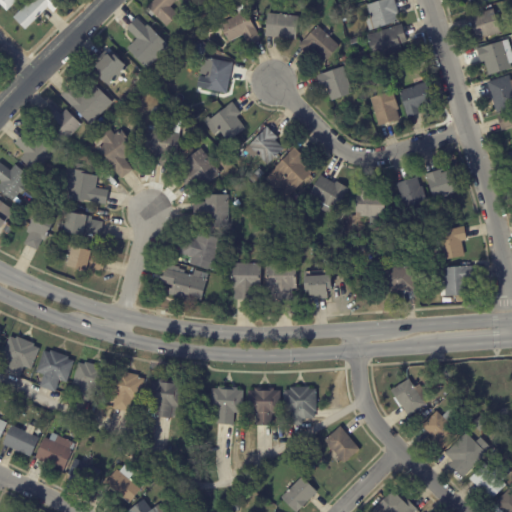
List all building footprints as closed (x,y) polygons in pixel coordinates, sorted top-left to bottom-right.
[(18,0),(6,12),(0,6),(0,0),(18,0)] [(54,12),(52,14),(47,8),(25,31),(13,19),(31,0),(63,0),(64,1),(54,12)] [(172,0),(175,3),(170,8),(178,16),(166,28),(147,8),(155,0),(172,0)] [(393,0),(398,14),(398,15),(396,16),(398,23),(369,32),(365,20),(370,19),(369,17),(370,17),(367,6),(386,0),(393,0)] [(260,40),(254,44),(251,39),(246,42),(243,36),(229,43),(220,25),(232,19),(229,12),(242,5),(260,40)] [(474,42),(471,32),(473,31),(469,17),(493,10),(501,34),(474,42)] [(298,18),(295,41),(265,37),(267,14),(298,18)] [(147,29),(149,28),(169,48),(147,70),(127,50),(136,40),(126,30),(136,20),(147,30),(147,29)] [(402,26),(407,43),(400,45),(402,52),(374,60),(366,36),(402,25),(402,26)] [(322,31),(327,36),(328,35),(329,37),(339,47),(325,63),(310,49),(306,54),(298,47),(304,41),(317,27),(322,31)] [(360,46),(352,48),(350,41),(358,38),(360,46)] [(481,63),(477,50),(508,41),(511,53),(507,54),(511,70),(489,77),(485,62),(481,63)] [(196,46),(205,51),(202,56),(193,52),(196,46)] [(125,71),(108,89),(94,75),(97,72),(94,69),(96,66),(94,63),(108,48),(119,58),(117,60),(127,69),(125,71)] [(210,60),(232,64),(226,95),(203,90),(210,60)] [(347,74),(343,64),(352,61),(355,70),(347,74)] [(397,75),(394,64),(404,61),(408,72),(397,75)] [(320,88),(317,77),(343,68),(352,94),(331,102),(327,90),(322,92),(320,88)] [(134,78),(137,75),(142,80),(139,83),(134,78)] [(511,109),(496,114),(487,83),(509,76),(511,82),(511,81),(511,109)] [(419,115),(407,118),(399,92),(427,84),(433,106),(419,110),(420,114),(419,115)] [(90,126),(60,96),(71,86),(83,97),(94,86),(112,104),(90,126)] [(398,111),(396,111),(399,121),(378,127),(369,99),(393,92),(398,111)] [(233,105),(240,115),(236,118),(245,130),(227,143),(219,132),(213,136),(204,125),(232,104),(233,105)] [(81,126),(60,147),(44,132),(50,127),(39,116),(50,106),(60,116),(65,111),(81,126)] [(511,128),(501,132),(497,118),(511,113),(511,128)] [(267,129),(277,140),(275,142),(283,150),(267,166),(256,155),(252,159),(244,151),(267,129)] [(179,135),(175,158),(168,157),(166,168),(148,165),(149,154),(144,153),(147,130),(179,135)] [(131,145),(129,146),(134,153),(124,161),(133,171),(121,180),(107,162),(106,163),(96,149),(103,144),(99,139),(110,131),(114,136),(120,131),(131,145)] [(36,175),(19,160),(24,155),(14,145),(24,134),(34,143),(39,138),(56,152),(36,175)] [(221,144),(227,150),(223,154),(217,148),(221,144)] [(295,150),(315,170),(310,175),(311,176),(289,197),(284,192),(281,196),(264,180),(295,149),(295,150)] [(217,170),(220,174),(202,188),(199,184),(189,192),(178,177),(187,170),(182,164),(201,150),(217,170)] [(21,193),(20,195),(20,194),(14,202),(0,192),(0,185),(2,183),(0,181),(0,164),(11,172),(15,166),(31,179),(25,187),(26,188),(21,193)] [(264,175),(253,185),(248,180),(259,169),(264,175)] [(88,174),(88,176),(98,178),(96,190),(108,192),(106,206),(84,202),(84,204),(67,201),(68,199),(61,198),(66,170),(88,174)] [(459,193),(434,202),(425,177),(443,170),(445,174),(452,172),(459,193)] [(322,177),(335,185),(336,183),(348,191),(336,213),(309,197),(320,177),(322,177)] [(406,213),(397,185),(416,179),(419,189),(422,188),(428,206),(406,213)] [(358,189),(372,189),(372,195),(385,196),(384,218),(381,218),(381,226),(370,226),(370,218),(356,218),(356,189),(358,189)] [(228,202),(228,229),(205,229),(205,222),(193,222),(194,204),(205,204),(205,196),(228,197),(228,202)] [(283,205),(289,197),(295,202),(284,214),(274,206),(278,201),(283,205)] [(5,223),(0,229),(0,202),(13,212),(5,223)] [(35,251),(23,246),(29,235),(25,234),(36,213),(54,222),(44,243),(41,242),(36,252),(35,251)] [(103,224),(101,237),(89,234),(89,237),(84,236),(83,237),(64,233),(68,213),(83,217),(83,215),(92,217),(92,220),(104,222),(103,224)] [(12,230),(8,236),(2,232),(6,226),(12,230)] [(464,229),(467,241),(461,243),(465,258),(438,264),(435,254),(439,253),(439,250),(441,250),(440,242),(438,243),(436,234),(464,228),(464,229)] [(330,233),(339,234),(337,241),(329,240),(330,233)] [(220,241),(211,272),(189,265),(191,259),(180,256),(185,239),(195,242),(197,234),(220,241)] [(106,260),(103,272),(92,269),(91,273),(67,268),(72,247),(96,253),(95,255),(106,258),(106,260)] [(413,291),(398,292),(399,296),(385,296),(383,270),(393,269),(393,264),(401,264),(401,269),(413,268),(414,291),(413,291)] [(256,302),(234,302),(235,290),(231,290),(231,265),(261,265),(260,290),(256,290),(256,302)] [(290,302),(272,303),(271,291),(267,291),(266,266),(295,265),(296,290),(290,290),(291,302),(290,302)] [(202,297),(200,305),(168,297),(169,291),(171,292),(172,287),(161,284),(166,266),(179,269),(179,270),(184,272),(183,275),(189,277),(189,276),(192,276),(193,273),(201,275),(199,280),(206,281),(202,297)] [(473,281),(473,283),(468,283),(468,297),(445,298),(445,297),(441,298),(440,283),(444,283),(444,269),(472,268),(473,281)] [(325,301),(309,301),(309,293),(305,294),(304,274),(330,273),(331,292),(327,292),(327,300),(325,301)] [(19,338),(34,344),(33,346),(39,348),(30,370),(23,368),(19,379),(3,372),(7,361),(0,359),(9,336),(15,339),(16,337),(19,338)] [(53,351),(68,357),(68,359),(73,361),(66,383),(59,380),(54,392),(39,387),(43,375),(35,372),(42,350),(49,353),(50,350),(53,351)] [(87,364),(102,367),(102,369),(108,371),(103,391),(96,389),(92,404),(76,399),(79,387),(72,385),(78,363),(84,365),(85,363),(87,364)] [(122,372),(138,375),(138,378),(144,379),(139,402),(132,400),(129,412),(112,408),(114,396),(107,395),(112,372),(118,373),(119,371),(122,372)] [(419,385),(430,402),(408,416),(401,406),(400,406),(391,391),(409,379),(414,388),(419,385)] [(159,380),(176,382),(176,385),(182,385),(180,408),(179,408),(177,419),(147,416),(151,381),(158,382),(158,380),(159,380)] [(219,387),(237,388),(237,390),(243,391),(242,413),(234,413),(233,425),(216,424),(217,412),(210,411),(211,389),(217,389),(218,387),(219,387)] [(315,389),(316,412),(314,412),(315,419),(302,420),(302,425),(292,426),(292,413),(284,413),(283,391),(290,390),(290,388),(309,387),(309,390),(315,389)] [(272,426),(255,426),(255,414),(248,414),(248,391),(254,391),(254,389),(273,389),(273,391),(280,391),(280,414),(272,414),(272,426)] [(501,416),(499,410),(507,408),(509,414),(501,416)] [(431,436),(422,427),(437,411),(442,417),(450,409),(458,417),(450,425),(458,433),(442,449),(431,439),(432,437),(431,436)] [(419,418),(427,410),(430,413),(422,421),(419,418)] [(481,416),(494,429),(486,437),(473,424),(481,416)] [(25,432),(38,438),(29,457),(2,444),(11,426),(25,432)] [(342,428),(360,450),(344,464),(324,441),(340,427),(342,428)] [(93,434),(91,439),(85,436),(87,431),(93,434)] [(59,437),(72,443),(70,449),(72,450),(62,471),(34,458),(44,438),(49,440),(52,433),(59,437)] [(314,446),(309,449),(305,442),(309,439),(314,446)] [(461,440),(480,460),(465,475),(445,454),(460,439),(461,440)] [(82,462),(100,470),(92,486),(67,475),(75,459),(82,462)] [(478,488),(469,480),(484,464),(489,468),(489,467),(494,471),(497,468),(506,477),(502,482),(506,485),(491,501),(478,488)] [(117,471),(140,490),(129,504),(105,484),(116,470),(117,471)] [(157,479),(149,480),(149,473),(156,472),(157,479)] [(316,492),(296,511),(281,498),(302,477),(316,492)] [(511,511),(490,511),(488,510),(511,486),(511,511)] [(408,499),(417,509),(413,511),(379,511),(375,507),(391,492),(402,504),(407,499),(408,499)] [(128,511),(143,500),(151,510),(158,505),(162,511),(128,511)] [(234,501),(241,507),(237,511),(230,507),(234,501)]
